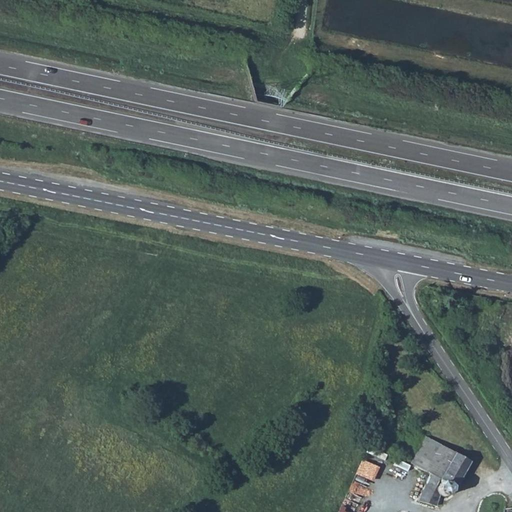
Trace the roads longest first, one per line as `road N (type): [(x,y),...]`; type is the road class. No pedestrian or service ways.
road 1 (trunk): [(511,172),(0,65)]
road 2 (trunk): [(0,98),(511,205)]
road 3 (secondary): [(0,181),(377,258)]
road 4 (secondary): [(511,460),(425,335)]
